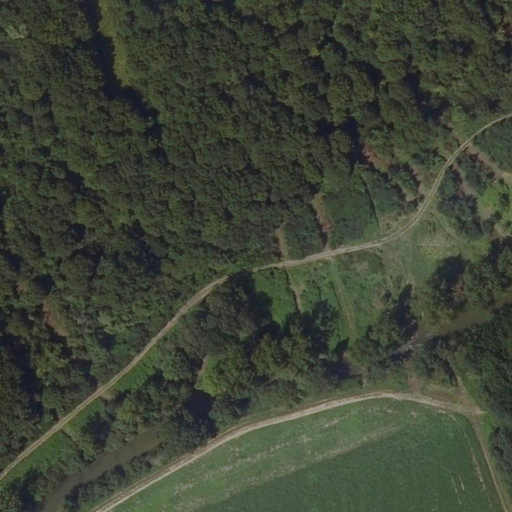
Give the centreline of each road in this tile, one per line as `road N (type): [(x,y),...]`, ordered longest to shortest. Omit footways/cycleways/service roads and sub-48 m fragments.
road 1 (track): [(0,473),(212,286),(379,240)]
road 2 (track): [(511,503),(489,433),(395,295),(379,240)]
road 3 (track): [(379,240),(324,0)]
